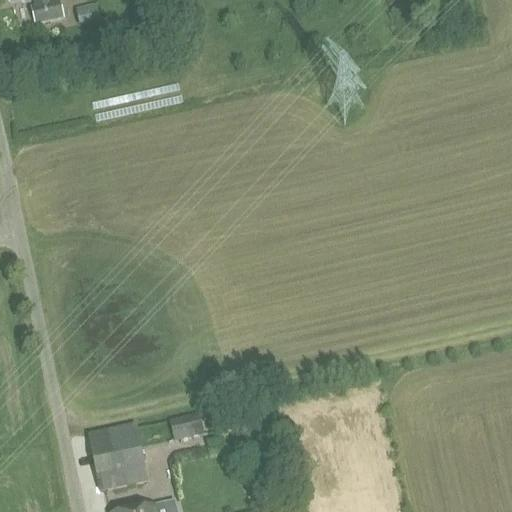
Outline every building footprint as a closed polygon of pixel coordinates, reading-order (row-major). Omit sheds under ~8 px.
[(35,26),(63,20),(59,2),(50,4),(49,0),(9,0),(10,2),(20,0),(32,0),(34,7),(30,8),(35,26)] [(102,18),(99,2),(75,8),(78,24),(102,18)] [(104,376),(78,379),(80,395),(106,392),(104,376)] [(341,422),(352,422),(352,400),(341,400),(341,422)] [(199,416),(169,422),(173,443),(204,437),(199,416)] [(147,483),(136,425),(87,435),(99,492),(147,483)]
